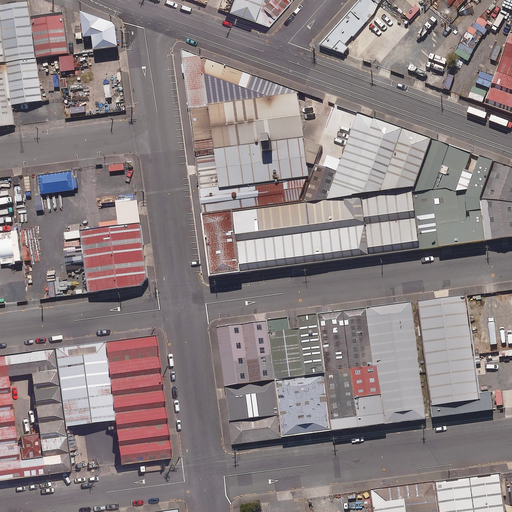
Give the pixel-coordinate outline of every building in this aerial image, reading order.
[(0,15),(7,63),(37,58),(32,18),(29,0),(18,0),(0,2),(0,15)] [(233,0),(230,11),(256,21),(263,0),(233,0)] [(294,0),(263,0),(256,21),(271,26),(295,1),(294,0)] [(381,0),(361,0),(324,43),(347,51),(387,5),(381,0)] [(32,18),(37,58),(43,58),(70,54),(64,14),(32,18)] [(115,25),(83,14),(86,39),(94,38),(96,52),(120,49),(118,28),(115,25)] [(511,30),(487,99),(511,107),(511,30)] [(180,51),(187,108),(295,91),(182,49),(180,51)] [(74,56),(60,58),(62,72),(76,70),(74,56)] [(37,58),(7,63),(12,106),(49,101),(43,58),(37,58)] [(0,124),(15,123),(7,63),(0,63),(0,124)] [(295,91),(187,108),(198,189),(310,175),(322,146),(302,139),(295,91)] [(310,175),(301,202),(413,188),(429,138),(336,105),(322,146),(310,175)] [(429,138),(413,188),(411,193),(419,250),(484,242),(478,199),(492,161),(429,138)] [(478,199),(484,242),(511,237),(511,167),(492,161),(478,199)] [(77,167),(42,172),(45,192),(79,188),(77,167)] [(198,189),(201,215),(230,211),(301,202),(310,175),(198,189)] [(301,202),(230,211),(238,274),(419,250),(411,193),(413,188),(301,202)] [(120,224),(83,228),(91,292),(151,285),(140,201),(118,203),(120,224)] [(230,211),(201,215),(209,278),(238,274),(230,211)] [(0,239),(0,257),(2,258),(2,264),(23,262),(20,231),(13,232),(13,238),(0,239)] [(470,294),(421,300),(434,403),(483,397),(470,294)] [(388,423),(436,417),(434,403),(421,300),(374,305),(388,423)] [(388,423),(374,305),(321,312),(329,373),(336,429),(388,423)] [(301,314),(308,373),(327,371),(319,312),(301,314)] [(270,319),(278,379),(306,376),(299,315),(270,319)] [(270,319),(222,325),(229,385),(278,379),(270,319)] [(161,337),(108,343),(117,419),(122,461),(176,454),(161,337)] [(117,419),(108,343),(61,349),(63,367),(70,425),(117,419)] [(35,370),(63,367),(61,349),(0,356),(0,480),(75,471),(73,454),(23,460),(12,373),(35,370)] [(70,425),(63,367),(35,370),(45,454),(73,450),(70,425)] [(306,376),(278,379),(282,414),(284,435),(336,429),(329,373),(306,376)] [(234,420),(282,414),(278,379),(229,385),(234,420)] [(483,397),(434,403),(436,417),(496,410),(494,395),(483,397)] [(282,414),(234,420),(237,443),(285,437),(284,435),(282,414)] [(506,511),(501,472),(436,479),(440,511),(506,511)] [(374,511),(440,511),(436,479),(372,487),(374,511)]
